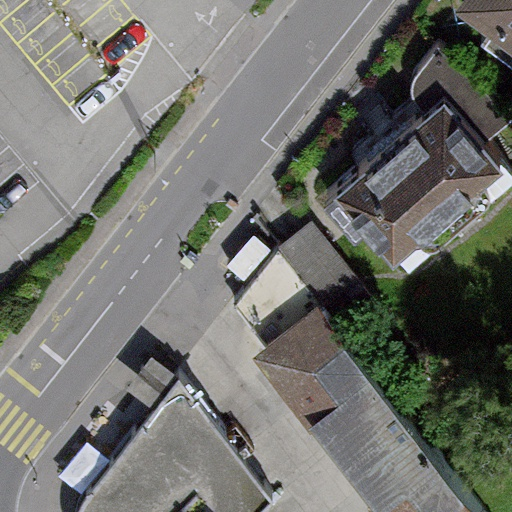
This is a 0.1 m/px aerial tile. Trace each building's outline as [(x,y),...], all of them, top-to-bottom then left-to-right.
[(511,0),(463,0),(491,22),(483,31),(511,54),(511,0)] [(426,99),(325,185),(354,220),(364,212),(407,262),(511,173),(511,166),(483,132),(508,111),(441,33),(435,40),(412,64),(411,84),(426,99)] [(308,214),(273,243),(312,290),(335,317),(370,288),(308,214)] [(273,243),(230,297),(259,333),(312,290),(273,243)] [(312,290),(259,333),(250,340),(392,511),(419,511),(465,475),(335,317),(312,290)] [(248,511),(269,490),(179,370),(93,477),(79,495),(72,511),(248,511)] [(486,511),(465,475),(419,511),(486,511)]
